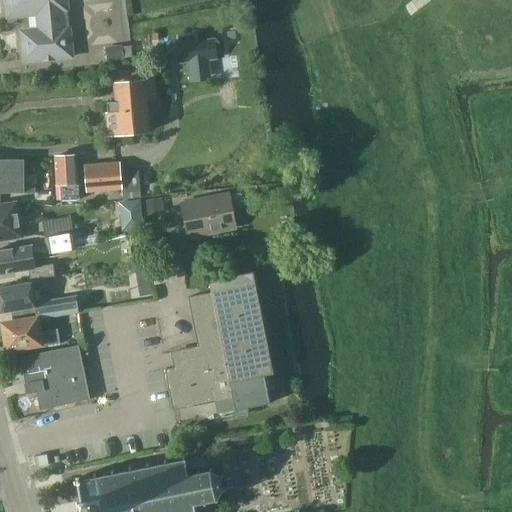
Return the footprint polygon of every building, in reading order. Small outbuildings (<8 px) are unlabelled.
[(38,14),(39,30),(38,30),(39,34),(63,31),(66,58),(72,57),(66,0),(3,0),(4,1),(7,3),(8,17),(38,14)] [(24,62),(66,58),(63,31),(39,34),(38,30),(21,32),(24,62)] [(218,43),(179,47),(181,68),(189,67),(191,86),(214,84),(212,65),(220,64),(218,43)] [(123,62),(121,45),(104,47),(106,64),(123,62)] [(117,73),(118,83),(152,81),(151,83),(155,82),(153,69),(117,73)] [(151,83),(152,81),(118,83),(115,84),(117,101),(107,102),(110,134),(147,130),(144,100),(153,100),(151,83)] [(62,200),(78,199),(76,155),(55,156),(57,184),(60,184),(62,200)] [(36,175),(23,176),(23,160),(0,159),(0,191),(23,191),(23,195),(37,194),(36,175)] [(121,188),(120,171),(119,162),(85,165),(88,191),(121,188)] [(230,195),(230,192),(180,202),(185,230),(176,232),(181,256),(193,253),(191,240),(238,230),(234,210),(244,207),(241,192),(230,195)] [(163,198),(143,202),(146,217),(166,213),(163,198)] [(141,199),(119,202),(121,223),(144,220),(141,199)] [(0,204),(0,240),(20,237),(18,226),(24,225),(22,216),(17,217),(14,202),(0,204)] [(72,229),(45,234),(48,252),(76,247),(75,245),(74,239),(72,229)] [(0,274),(28,269),(30,279),(31,279),(44,277),(55,275),(53,264),(35,266),(31,245),(0,250),(0,274)] [(149,265),(138,267),(140,279),(152,277),(149,265)] [(184,365),(165,369),(173,410),(192,406),(215,402),(217,414),(270,403),(264,376),(274,374),(253,272),(210,280),(212,292),(188,297),(198,347),(181,350),(184,365)] [(31,282),(0,287),(0,303),(1,311),(11,310),(35,306),(34,302),(48,300),(44,277),(31,279),(31,282)] [(35,306),(37,318),(37,320),(80,313),(77,295),(48,300),(34,302),(35,306)] [(41,344),(39,331),(37,320),(37,318),(3,323),(8,350),(41,344)] [(59,327),(39,331),(41,344),(41,346),(62,342),(59,327)] [(41,408),(91,397),(79,344),(21,357),(26,382),(29,382),(31,392),(37,391),(41,408)] [(195,453),(71,478),(78,511),(77,511),(219,511),(217,499),(223,488),(226,487),(223,475),(221,476),(212,469),(210,459),(203,455),(202,452),(195,453)]
